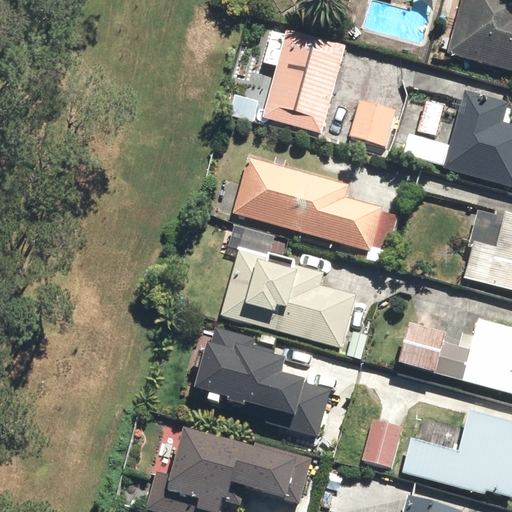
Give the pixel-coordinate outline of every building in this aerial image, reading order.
[(511,0),(459,0),(444,60),(511,78),(511,0)] [(284,37),(259,124),(319,141),(344,53),(284,37)] [(462,98),(440,175),(511,195),(511,132),(500,129),(505,111),(462,98)] [(394,119),(358,109),(348,143),(384,153),(394,119)] [(245,163),(229,220),(368,259),(370,253),(386,257),(396,223),(380,219),(381,215),(343,204),(346,192),(245,163)] [(469,250),(460,286),(511,300),(511,225),(500,222),(491,255),(469,250)] [(218,322),(339,356),(355,298),(320,288),(322,278),(289,269),(285,281),(261,275),(264,263),(236,256),(218,322)] [(511,404),(511,336),(474,326),(465,358),(440,352),(442,343),(403,333),(392,374),(511,404)] [(200,355),(187,401),(220,410),(219,413),(238,418),(238,415),(266,422),(264,431),(315,445),(328,396),(275,382),(278,371),(269,368),(272,358),(250,352),(251,345),(212,335),(206,356),(200,355)] [(406,447),(397,481),(480,503),(481,500),(507,507),(511,489),(511,432),(464,419),(453,459),(406,447)] [(400,433),(371,425),(360,465),(388,473),(400,433)] [(250,460),(177,440),(165,482),(154,479),(145,508),(158,511),(219,511),(225,494),(280,509),(280,506),(297,511),(310,466),(253,450),(250,460)] [(438,511),(405,502),(401,511),(438,511)]
